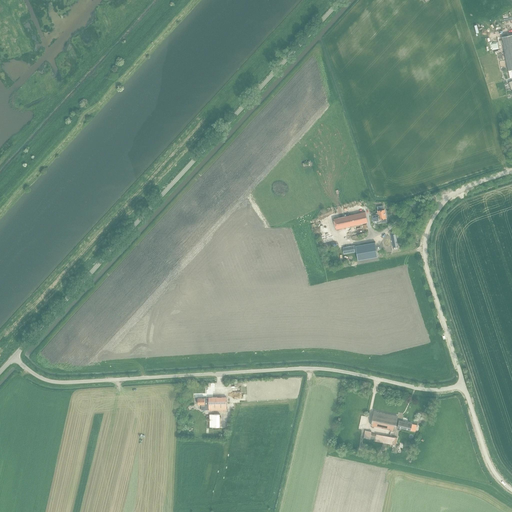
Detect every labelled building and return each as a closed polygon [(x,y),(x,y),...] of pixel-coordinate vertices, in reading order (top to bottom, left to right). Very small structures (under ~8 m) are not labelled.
[(511,34),(502,37),(508,70),(511,69),(511,34)] [(376,215),(372,216),(373,221),(381,220),(382,221),(387,220),(386,218),(387,218),(385,209),(384,209),(383,206),(377,207),(378,210),(377,211),(377,213),(376,213),(376,215)] [(336,229),(368,222),(365,212),(334,219),(336,229)] [(358,260),(377,257),(375,242),(355,245),(343,247),(344,253),(356,251),(358,260)] [(201,404),(201,405),(201,410),(209,410),(226,410),(226,397),(208,397),(208,398),(204,398),(202,398),(198,398),(198,404),(201,404)] [(395,431),(395,427),(397,427),(397,428),(415,432),(417,425),(399,421),(398,425),(396,424),(398,417),(374,412),(371,425),(395,431)] [(394,454),(397,438),(365,432),(364,438),(367,439),(375,440),(375,441),(390,444),(389,450),(390,450),(390,453),(394,454)]
